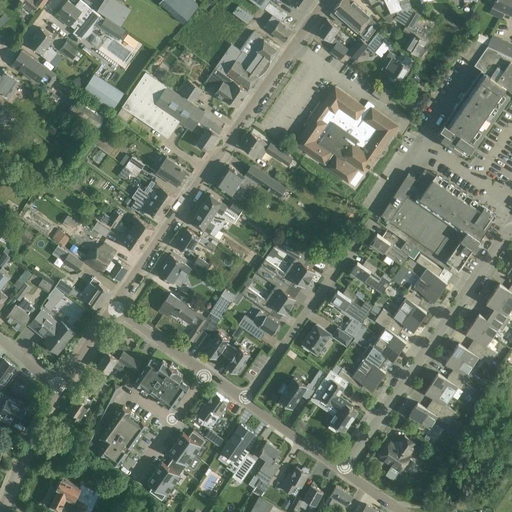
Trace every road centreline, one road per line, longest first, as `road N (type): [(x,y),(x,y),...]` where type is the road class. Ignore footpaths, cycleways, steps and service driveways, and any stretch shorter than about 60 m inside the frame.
road 1 (unclassified): [(113,307),(327,0)]
road 2 (residential): [(244,401),(419,144)]
road 3 (residential): [(511,228),(343,471)]
road 4 (unclassified): [(1,511),(61,388)]
road 5 (residential): [(343,471),(244,401)]
